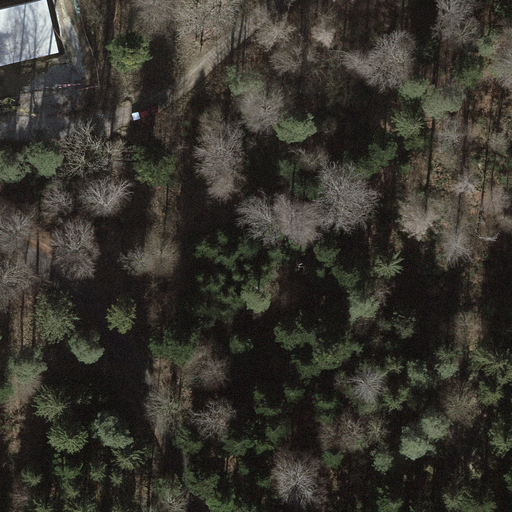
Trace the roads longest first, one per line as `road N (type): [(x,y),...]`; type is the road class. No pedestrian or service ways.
road 1 (unclassified): [(0,242),(50,264),(108,320),(151,385),(197,511)]
road 2 (track): [(291,0),(177,90),(89,127),(0,134)]
